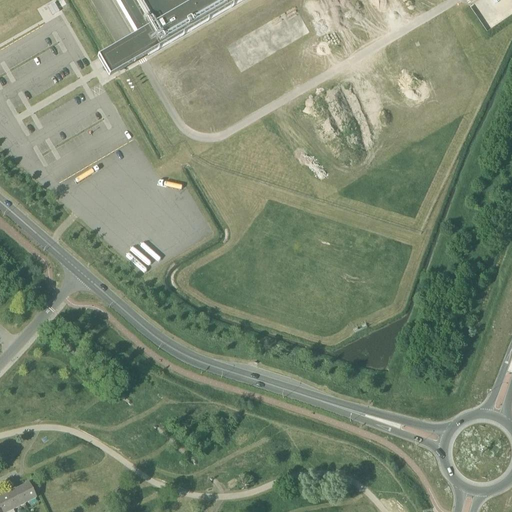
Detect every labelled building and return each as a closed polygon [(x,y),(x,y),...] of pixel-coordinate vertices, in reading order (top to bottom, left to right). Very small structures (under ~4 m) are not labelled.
[(113,0),(142,49),(226,0),(113,0)] [(53,4),(47,8),(51,16),(58,12),(53,4)] [(498,18),(494,9),(483,15),(488,23),(498,18)] [(238,27),(240,33),(253,28),(250,22),(238,27)] [(116,53),(98,63),(108,80),(125,70),(116,53)] [(421,55),(387,72),(394,85),(428,68),(421,55)] [(418,127),(440,116),(420,79),(399,90),(418,127)] [(439,79),(427,84),(429,89),(441,85),(439,79)] [(421,391),(412,400),(417,405),(426,396),(421,391)] [(17,490),(24,505),(36,499),(28,484),(17,490)] [(14,510),(24,505),(17,490),(6,495),(14,510)] [(0,510),(0,511),(10,511),(14,510),(6,495),(0,498),(0,510)]
